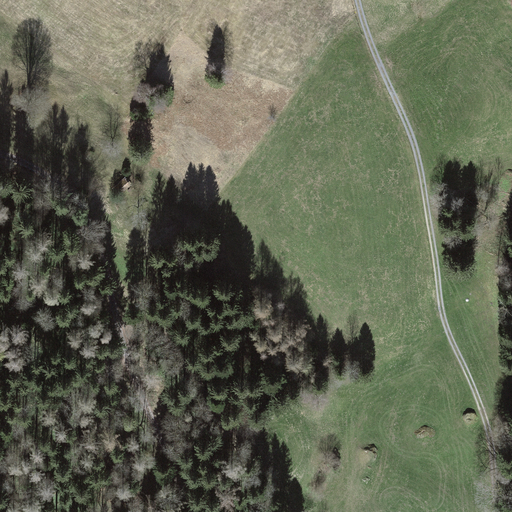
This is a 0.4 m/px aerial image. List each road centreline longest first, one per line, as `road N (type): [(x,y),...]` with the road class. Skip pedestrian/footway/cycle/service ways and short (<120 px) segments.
road 1 (track): [(501,511),(488,422),(438,288),(414,146),(358,0)]
road 2 (unclassified): [(0,154),(67,192),(86,222),(128,351)]
road 3 (track): [(128,351),(194,511)]
